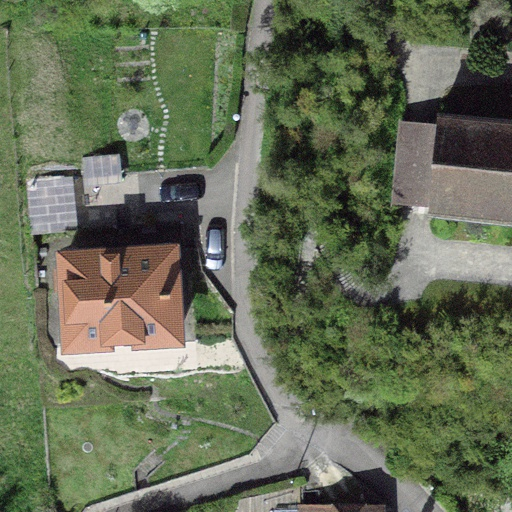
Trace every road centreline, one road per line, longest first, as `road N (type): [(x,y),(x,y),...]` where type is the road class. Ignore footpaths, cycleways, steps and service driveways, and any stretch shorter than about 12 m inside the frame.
road 1 (residential): [(315,432),(273,397),(248,323),(246,215),(265,0)]
road 2 (residential): [(137,511),(264,471),(315,432)]
road 3 (residential): [(420,511),(315,432)]
